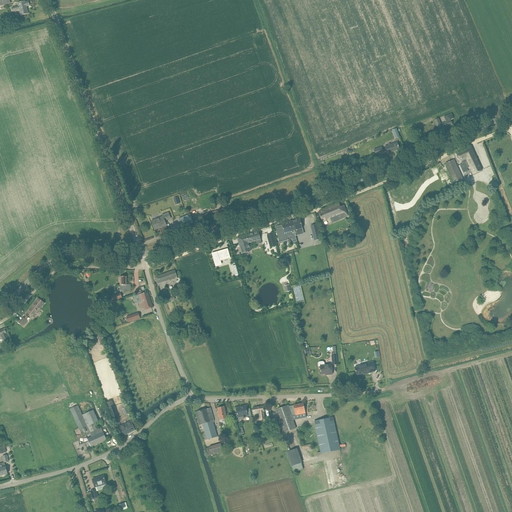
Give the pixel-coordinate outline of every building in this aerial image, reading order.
[(19,9),(21,15),(28,13),(26,6),(29,5),(28,1),(25,2),(25,1),(18,3),(18,6),(12,8),(12,11),(19,9)] [(446,122),(442,124),(444,128),(453,125),(451,120),(454,119),(452,114),(444,117),(446,122)] [(385,147),(386,149),(387,154),(388,154),(387,153),(392,151),(393,152),(399,150),(397,142),(391,145),(390,143),(388,144),(388,145),(385,147)] [(467,168),(469,167),(469,168),(471,168),(474,174),(482,170),(473,151),(471,146),(456,153),(458,157),(461,163),(462,162),(463,164),(460,165),(463,173),(468,171),(467,168)] [(381,147),(374,149),(376,155),(383,153),(381,147)] [(454,160),(446,163),(448,168),(454,181),(457,188),(465,184),(462,177),(456,164),(454,160)] [(444,180),(449,177),(446,171),(435,177),(438,183),(439,182),(439,181),(444,178),(444,180)] [(213,193),(203,196),(205,202),(215,200),(213,193)] [(339,204),(318,212),(320,217),(322,222),(322,223),(328,221),(330,223),(348,216),(346,210),(344,206),(340,207),(339,204)] [(226,213),(225,208),(198,217),(200,221),(226,213)] [(163,216),(156,219),(151,221),(155,229),(162,226),(162,227),(166,225),(165,221),(171,219),(169,214),(168,212),(162,214),(163,216)] [(190,214),(179,219),(182,227),(193,223),(190,214)] [(300,218),(291,221),(294,231),(295,236),(304,233),(301,223),(300,218)] [(283,230),(276,232),(279,241),(288,238),(288,237),(291,236),(292,239),(293,243),(297,241),(295,236),(294,231),(291,221),(282,224),(283,230)] [(320,239),(317,224),(311,226),(315,240),(320,239)] [(261,240),(260,236),(258,232),(237,238),(242,255),(247,253),(251,252),(248,244),(261,240)] [(217,252),(212,253),(212,255),(213,254),(214,260),(213,260),(215,267),(216,266),(221,264),(219,260),(230,257),(227,249),(224,250),(224,251),(217,253),(217,252)] [(256,265),(250,267),(253,279),(259,277),(256,265)] [(166,273),(155,277),(157,284),(162,282),(170,279),(171,280),(174,279),(174,278),(177,277),(176,275),(175,270),(166,273)] [(122,290),(124,293),(131,291),(131,285),(130,285),(127,285),(126,277),(120,277),(120,282),(120,290),(122,290)] [(184,292),(180,278),(178,278),(178,280),(176,281),(179,289),(180,288),(182,293),(184,292)] [(148,292),(139,295),(134,296),(136,304),(139,303),(141,309),(143,308),(144,310),(153,308),(148,292)] [(111,296),(113,301),(122,298),(120,293),(111,296)] [(38,298),(27,313),(31,316),(33,317),(45,303),(42,302),(38,298)] [(128,322),(140,318),(138,312),(126,316),(128,322)] [(23,318),(20,322),(23,324),(24,325),(27,321),(26,320),(28,317),(25,315),(23,317),(23,318)] [(0,337),(1,337),(4,344),(6,343),(10,341),(9,339),(8,337),(4,328),(0,330),(0,337)] [(367,343),(368,351),(379,348),(377,341),(367,343)] [(319,362),(318,363),(318,367),(320,367),(321,370),(320,370),(320,372),(321,372),(321,374),(322,374),(328,374),(328,375),(332,374),(332,369),(332,364),(325,365),(324,363),(324,362),(322,361),(319,362)] [(354,367),(355,370),(356,375),(364,373),(364,374),(375,371),(373,362),(362,365),(354,367)] [(112,401),(106,403),(113,421),(119,419),(114,406),(112,401)] [(306,413),(303,403),(288,406),(292,416),(306,413)] [(288,405),(275,410),(283,433),(296,428),(292,416),(288,406),(288,405)] [(85,434),(86,436),(90,434),(91,437),(87,439),(91,447),(107,440),(101,428),(98,429),(95,423),(98,421),(96,417),(93,410),(82,415),(78,406),(70,409),(82,435),(85,434)] [(263,406),(253,407),(253,412),(254,415),(258,415),(259,421),(262,420),(265,420),(264,411),(263,406)] [(227,419),(224,407),(218,408),(218,412),(217,412),(218,416),(219,416),(220,420),(227,419)] [(235,414),(237,421),(243,419),(243,418),(248,417),(248,416),(251,415),(250,409),(246,409),(246,407),(241,408),(241,407),(236,408),(237,414),(235,414)] [(214,421),(212,413),(210,408),(196,412),(200,425),(202,424),(207,439),(217,436),(213,421),(214,421)] [(314,421),(315,426),(321,454),(340,450),(333,417),(314,421)] [(132,420),(119,426),(122,431),(124,436),(135,430),(135,429),(137,428),(132,420)] [(221,444),(206,448),(209,456),(223,451),(221,444)] [(297,448),(287,452),(291,466),(302,463),(297,448)] [(92,479),(94,484),(95,487),(106,484),(105,479),(104,476),(92,479)] [(96,489),(90,491),(93,499),(93,501),(98,500),(98,497),(96,491),(96,489)]
